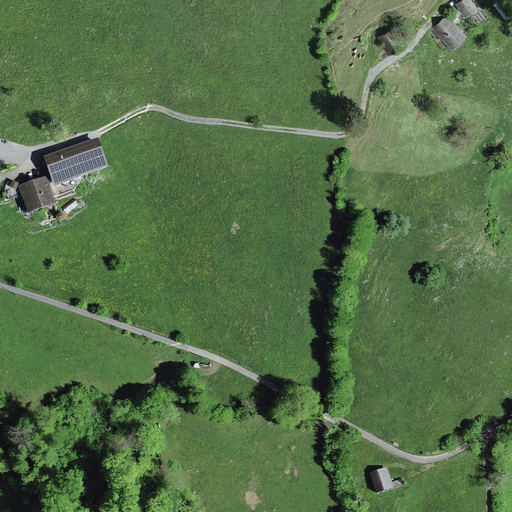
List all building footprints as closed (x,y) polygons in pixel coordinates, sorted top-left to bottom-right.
[(474,10),(465,0),(458,0),(448,9),(460,22),(474,10)] [(461,37),(444,18),(427,33),(444,52),(461,37)] [(392,28),(375,39),(385,55),(402,43),(392,28)] [(99,136),(45,154),(54,182),(108,164),(99,136)] [(47,175),(20,184),(29,210),(56,200),(47,175)] [(13,179),(10,185),(16,188),(19,181),(13,179)] [(388,467),(370,473),(376,493),(394,488),(388,467)]
